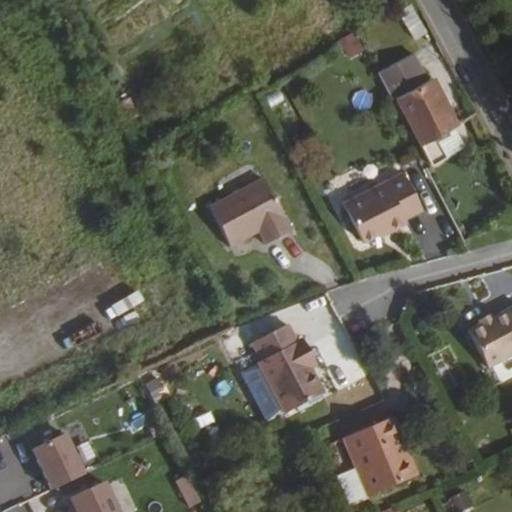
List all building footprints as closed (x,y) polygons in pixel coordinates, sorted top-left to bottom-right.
[(339,9),(322,19),(328,30),(346,21),(339,9)] [(349,59),(366,51),(355,30),(339,39),(349,59)] [(411,55),(378,73),(393,102),(397,100),(426,82),(411,55)] [(426,82),(397,100),(432,166),(468,147),(434,81),(427,83),(426,82)] [(166,157),(154,164),(158,172),(171,165),(166,157)] [(411,167),(350,200),(370,238),(386,229),(395,224),(397,227),(414,218),(411,214),(429,204),(411,167)] [(290,231),(263,180),(209,211),(229,249),(257,233),(265,246),(290,231)] [(395,224),(386,229),(387,233),(397,227),(395,224)] [(31,276),(38,298),(69,288),(62,266),(31,276)] [(511,356),(511,308),(467,332),(487,369),(511,356)] [(143,319),(153,351),(202,336),(196,316),(176,322),(172,310),(143,319)] [(286,328),(249,344),(257,363),(253,364),(259,378),(241,386),(258,424),(276,416),(277,417),(317,399),(306,373),(312,371),(300,344),(294,347),(286,328)] [(156,381),(143,386),(149,400),(162,393),(156,381)] [(391,419),(386,421),(397,445),(401,443),(391,419)] [(397,445),(386,421),(343,440),(356,470),(338,477),(350,506),(416,477),(401,443),(397,445)] [(46,492),(79,477),(59,436),(27,451),(46,492)] [(189,475),(176,481),(189,509),(202,504),(189,475)] [(111,511),(99,484),(61,502),(65,511),(111,511)] [(448,511),(464,511),(474,508),(467,492),(444,502),(448,511)]
